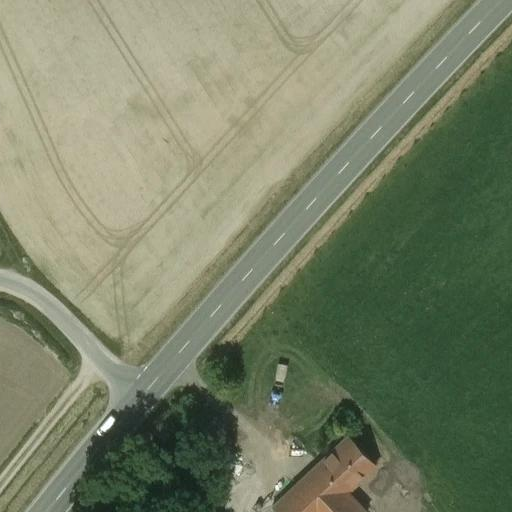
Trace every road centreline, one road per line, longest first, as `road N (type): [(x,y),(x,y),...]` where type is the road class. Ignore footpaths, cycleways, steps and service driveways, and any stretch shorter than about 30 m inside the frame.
road 1 (secondary): [(504,0),(139,399)]
road 2 (unknown): [(189,342),(328,493)]
road 3 (unclassified): [(139,399),(51,307),(0,282)]
road 4 (track): [(0,489),(99,360)]
road 5 (secondary): [(139,399),(48,511)]
